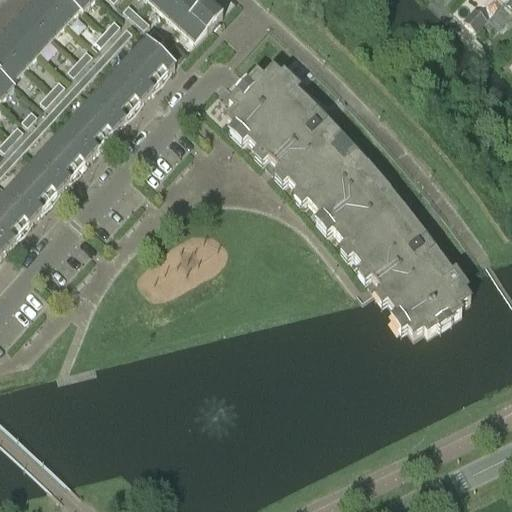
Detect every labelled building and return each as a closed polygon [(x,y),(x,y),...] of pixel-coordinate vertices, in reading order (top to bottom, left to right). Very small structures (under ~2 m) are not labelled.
[(40,0),(37,4),(65,30),(78,16),(79,15),(62,0),(40,0)] [(62,0),(79,15),(78,16),(81,19),(96,2),(94,0),(62,0)] [(118,3),(115,0),(103,0),(113,9),(118,3)] [(139,0),(149,9),(156,0),(139,0)] [(184,0),(156,0),(149,9),(164,22),(184,0)] [(204,7),(196,0),(184,0),(164,22),(179,36),(205,8),(204,6),(204,7)] [(509,21),(511,17),(511,0),(510,0),(503,9),(493,20),(502,29),(509,21)] [(37,4),(23,19),(51,45),(65,30),(37,4)] [(205,8),(179,36),(195,51),(205,39),(206,40),(207,39),(207,38),(220,23),(220,24),(222,23),(220,21),(220,22),(205,8)] [(127,11),(122,17),(132,27),(138,21),(127,11)] [(51,45),(23,19),(9,34),(38,60),(51,45)] [(148,30),(138,21),(132,27),(143,36),(148,30)] [(113,27),(103,37),(110,43),(119,33),(113,27)] [(38,60),(9,34),(0,44),(0,53),(24,75),(38,60)] [(164,44),(153,34),(147,40),(158,50),(164,44)] [(125,35),(116,45),(122,50),(131,40),(125,35)] [(94,48),(100,53),(110,43),(103,37),(94,48)] [(116,45),(107,55),(113,60),(122,50),(116,45)] [(146,48),(118,79),(146,104),(174,73),(146,48)] [(175,52),(168,59),(178,69),(185,61),(175,52)] [(0,81),(10,90),(11,90),(24,75),(0,53),(0,81)] [(107,55),(98,65),(103,70),(113,60),(107,55)] [(85,57),(76,68),(82,73),(91,63),(85,57)] [(98,65),(88,75),(94,80),(103,70),(98,65)] [(66,78),(72,84),(82,73),(76,68),(66,78)] [(88,75),(79,85),(85,90),(94,80),(88,75)] [(322,135),(327,130),(327,129),(316,117),(310,123),(290,103),(298,95),(283,80),(280,83),(272,75),(262,86),(256,79),(246,90),(255,97),(245,108),(237,100),(235,101),(227,110),(234,116),(225,126),(233,133),(235,131),(248,143),(246,146),(258,157),(260,155),(269,163),(266,166),(278,178),(280,175),(289,184),(286,187),(298,198),(300,196),(308,205),(306,208),(320,224),(322,222),(333,235),(331,237),(344,253),(347,251),(355,260),(352,262),(362,275),(365,273),(372,283),(370,285),(379,298),(382,296),(389,306),(387,308),(396,322),(399,320),(409,334),(406,336),(412,345),(423,338),(426,343),(450,327),(461,320),(458,315),(469,307),(463,298),(466,296),(458,283),(454,278),(445,285),(429,262),(435,257),(425,244),(419,248),(401,225),(382,202),(362,179),(342,156),(322,135)] [(118,79),(90,109),(118,134),(146,104),(118,79)] [(10,90),(0,81),(0,107),(14,92),(11,90),(10,90)] [(79,85),(70,95),(76,100),(85,90),(79,85)] [(58,87),(48,98),(54,103),(64,93),(58,87)] [(70,95),(61,105),(66,110),(76,100),(70,95)] [(54,103),(48,98),(39,108),(45,114),(54,103)] [(61,105),(51,115),(57,120),(66,110),(61,105)] [(90,109),(63,139),(91,164),(118,134),(90,109)] [(51,115),(42,125),(48,130),(57,120),(51,115)] [(30,117),(20,128),(26,134),(36,123),(30,117)] [(42,125),(33,135),(39,140),(48,130),(42,125)] [(16,133),(7,143),(13,149),(22,138),(16,133)] [(33,135),(24,145),(29,151),(39,140),(33,135)] [(63,139),(35,169),(63,195),(91,164),(63,139)] [(0,150),(0,156),(3,159),(13,149),(7,143),(0,150)] [(24,145),(15,155),(20,161),(29,151),(24,145)] [(15,155),(5,165),(11,171),(20,161),(15,155)] [(5,165),(0,171),(0,179),(2,181),(11,171),(5,165)] [(35,169),(7,199),(35,225),(63,195),(35,169)] [(7,199),(0,207),(0,248),(7,255),(35,225),(7,199)]
